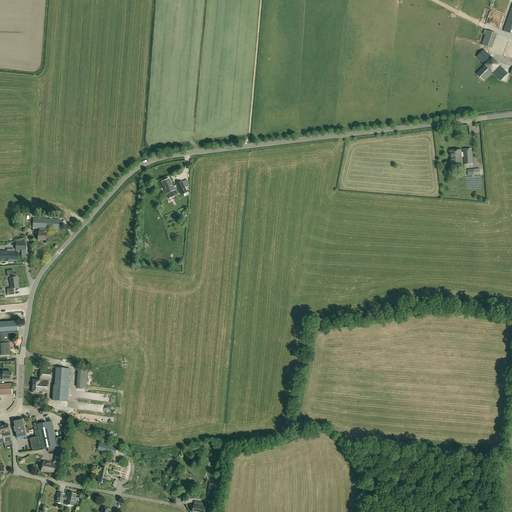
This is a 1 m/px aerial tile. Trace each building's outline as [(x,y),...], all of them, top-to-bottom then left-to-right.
[(498,52),(503,54),(508,40),(503,38),(498,52)] [(506,71),(489,45),(481,51),(487,60),(478,66),(483,74),(492,68),(498,77),(506,71)] [(462,158),(464,158),(464,165),(473,164),(472,149),(449,151),(450,166),(463,165),(462,158)] [(161,182),(166,193),(165,194),(167,199),(175,196),(172,191),(174,191),(169,179),(161,182)] [(177,184),(182,195),(187,193),(182,182),(177,184)] [(33,219),(33,228),(40,228),(39,233),(38,233),(38,240),(46,241),(46,233),(44,233),(45,229),(59,230),(60,220),(33,219)] [(1,252),(0,261),(7,261),(7,262),(8,262),(8,260),(16,260),(16,252),(13,252),(13,250),(8,250),(8,252),(1,252)] [(11,288),(7,289),(7,296),(14,295),(14,289),(18,288),(17,277),(14,277),(13,270),(7,271),(7,277),(9,277),(11,288)] [(0,322),(0,355),(10,355),(9,343),(13,343),(13,344),(15,346),(17,346),(19,346),(19,345),(21,343),(21,341),(21,340),(18,338),(18,332),(17,322),(0,322)] [(52,400),(68,401),(70,369),(56,368),(55,387),(53,387),(52,400)] [(47,393),(48,381),(43,381),(43,380),(51,381),(52,371),(41,370),(40,380),(33,380),(32,393),(38,393),(47,393)] [(85,370),(78,370),(76,387),(87,388),(88,373),(87,373),(87,370),(85,370)] [(0,395),(12,395),(11,384),(0,384),(0,395)] [(13,422),(16,435),(16,438),(27,436),(26,433),(30,432),(29,429),(28,429),(28,427),(25,428),(23,419),(13,422)] [(37,425),(40,436),(43,450),(57,447),(54,431),(52,421),(48,422),(37,425)] [(0,426),(0,438),(10,437),(7,425),(0,426)] [(30,439),(32,450),(41,448),(38,437),(30,439)] [(99,443),(98,450),(115,454),(117,447),(99,443)] [(54,462),(53,464),(43,462),(41,471),(45,472),(45,471),(53,473),(54,470),(58,471),(60,463),(61,457),(56,456),(54,462)] [(115,457),(113,464),(120,466),(122,460),(115,457)] [(98,474),(97,478),(99,478),(98,482),(104,484),(106,476),(104,475),(105,468),(97,466),(96,472),(99,472),(98,474)] [(209,494),(214,495),(215,495),(217,485),(209,483),(207,494),(209,494)] [(67,493),(67,496),(64,496),(65,495),(57,493),(55,502),(62,504),(63,500),(66,500),(65,504),(74,506),(76,495),(67,493)] [(204,511),(205,507),(197,505),(197,504),(194,503),(194,506),(193,506),(191,511),(204,511)]
